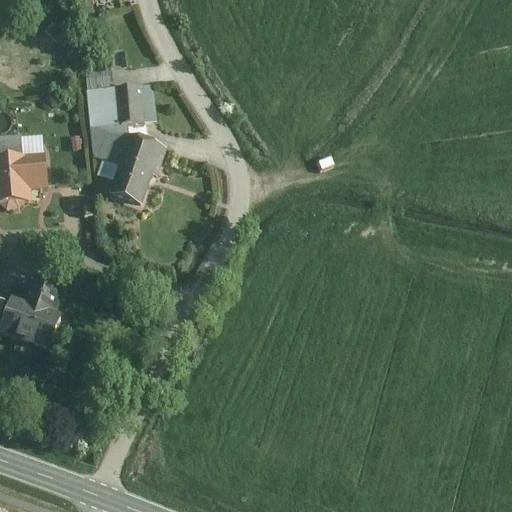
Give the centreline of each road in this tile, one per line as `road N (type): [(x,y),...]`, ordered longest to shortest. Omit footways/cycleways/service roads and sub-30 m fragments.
road 1 (unclassified): [(150,0),(171,50),(232,147),(241,181),(227,246),(196,305)]
road 2 (unclassified): [(196,305),(96,499)]
road 3 (residential): [(196,305),(49,243),(0,237)]
